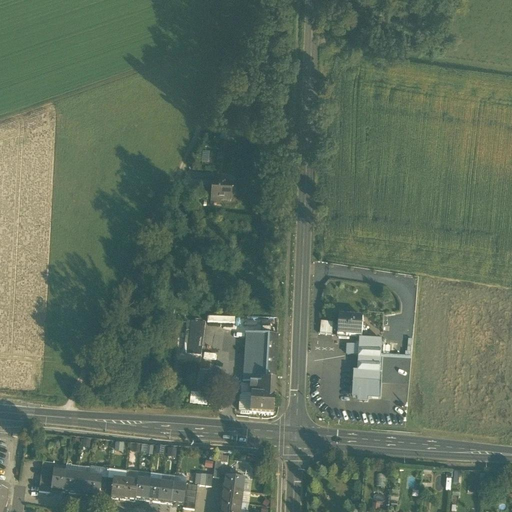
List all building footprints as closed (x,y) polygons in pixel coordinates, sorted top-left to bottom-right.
[(211,202),(231,202),(231,187),(224,187),(224,186),(218,186),(218,187),(211,186),(211,202)] [(181,209),(190,210),(191,197),(182,197),(181,209)] [(339,340),(349,341),(349,337),(362,338),(363,319),(340,318),(339,340)] [(187,355),(200,357),(205,324),(191,323),(187,355)] [(251,384),(265,385),(265,381),(274,382),(277,336),(245,334),(242,384),(251,384)] [(354,372),(354,383),(353,398),(359,399),(359,402),(368,403),(368,399),(381,400),(382,385),(379,384),(382,342),(360,341),(360,347),(359,357),(358,372),(354,372)] [(359,357),(360,347),(346,346),(346,357),(359,357)] [(213,386),(214,372),(209,372),(209,363),(197,363),(197,385),(213,386)] [(249,414),(272,416),(274,382),(265,381),(265,385),(251,384),(250,396),(249,414)] [(189,405),(206,405),(207,393),(190,392),(189,405)] [(240,414),(249,414),(250,396),(241,395),(239,397),(238,411),(240,414)] [(215,462),(213,478),(212,480),(219,480),(221,462),(215,462)] [(50,492),(62,494),(65,474),(53,473),(52,477),(51,483),(50,489),(50,492)] [(77,476),(65,474),(62,494),(74,495),(77,476)] [(89,478),(77,476),(74,495),(86,497),(89,478)] [(101,479),(89,478),(86,497),(98,499),(99,491),(101,480),(101,479)] [(174,478),(173,486),(185,488),(185,487),(186,480),(174,478)] [(225,479),(223,492),(243,494),(244,482),(225,479)] [(110,500),(122,502),(125,482),(113,481),(111,493),(110,500)] [(137,484),(125,482),(122,502),(134,503),(134,501),(137,484)] [(137,482),(137,484),(134,501),(146,503),(149,483),(137,482)] [(161,485),(149,483),(146,503),(158,504),(161,485)] [(173,486),(161,485),(158,504),(170,506),(173,486)] [(185,488),(173,486),(170,506),(183,507),(183,504),(184,498),(185,493),(185,488)] [(223,492),(222,503),(241,506),(243,494),(223,492)] [(222,503),(220,511),(240,511),(241,506),(222,503)]
